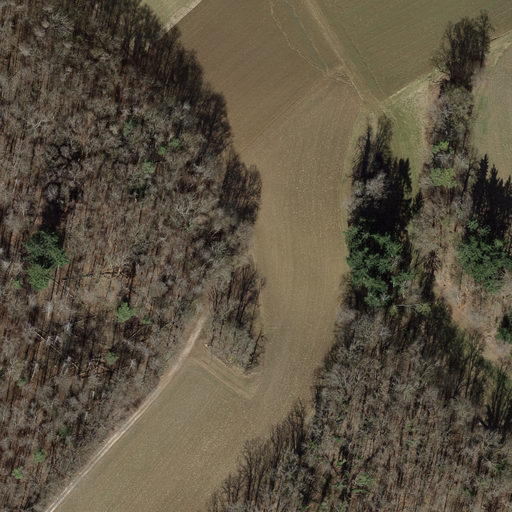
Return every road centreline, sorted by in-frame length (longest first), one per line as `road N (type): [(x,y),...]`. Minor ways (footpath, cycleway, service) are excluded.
road 1 (track): [(50,511),(176,368),(241,238),(177,104),(139,58)]
road 2 (track): [(0,141),(19,160),(71,284),(92,313),(118,330),(196,329)]
